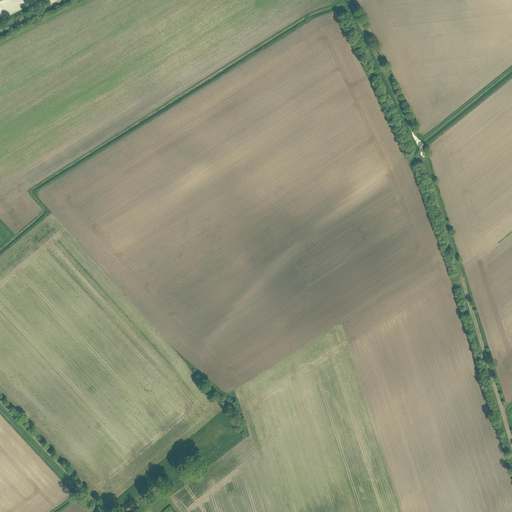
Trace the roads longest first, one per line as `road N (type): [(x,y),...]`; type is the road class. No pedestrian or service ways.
road 1 (track): [(511,442),(422,151),(348,0)]
road 2 (unclassified): [(0,400),(103,511)]
